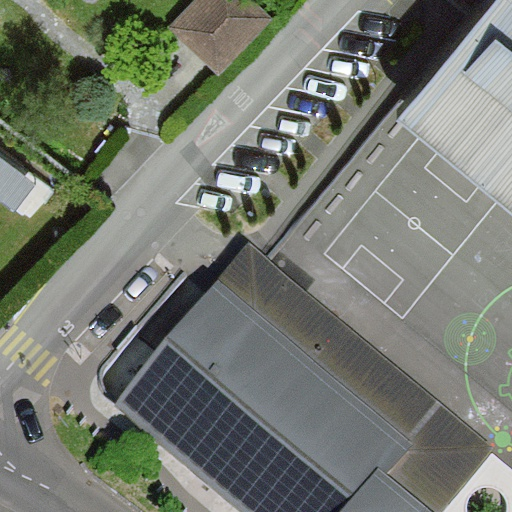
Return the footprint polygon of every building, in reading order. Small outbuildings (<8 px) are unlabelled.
[(258,0),(207,0),(182,26),(227,68),(276,17),(258,0)] [(511,0),(492,0),(411,102),(511,184),(511,0)] [(367,511),(389,486),(419,511),(453,511),(494,462),(474,446),(395,380),(263,270),(135,425),(236,511),(367,511)] [(511,354),(455,309),(395,380),(474,446),(511,401),(511,354)] [(129,403),(169,359),(143,334),(102,378),(129,403)] [(419,511),(389,486),(367,511),(419,511)]
